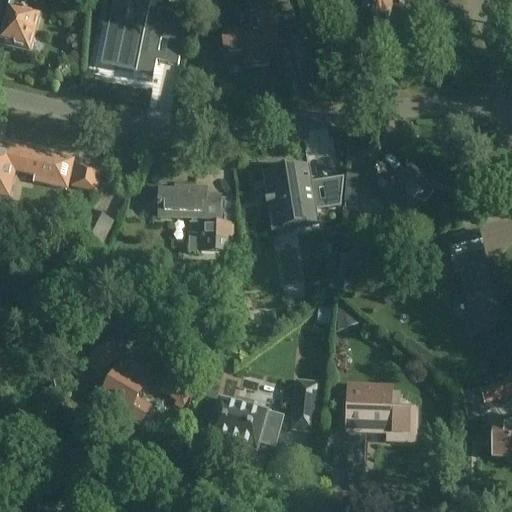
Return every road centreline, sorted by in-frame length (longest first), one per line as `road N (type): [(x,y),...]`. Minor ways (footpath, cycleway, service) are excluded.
road 1 (residential): [(0,91),(150,122),(229,126),(418,104),(504,104)]
road 2 (residential): [(0,429),(173,488),(302,511)]
